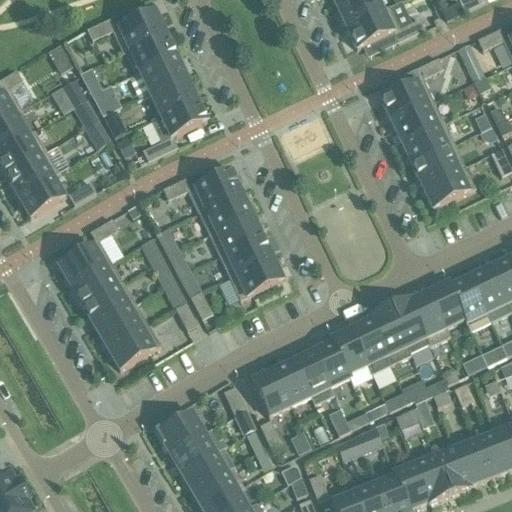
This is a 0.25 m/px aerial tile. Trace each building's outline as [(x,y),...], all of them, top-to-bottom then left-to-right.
[(330,0),(336,11),(359,0),(330,0)] [(359,0),(336,11),(346,33),(389,13),(388,12),(382,15),(374,0),(359,0)] [(472,0),(458,6),(464,18),(487,7),(483,0),(472,0)] [(346,33),(357,55),(393,38),(398,49),(424,36),(419,25),(399,35),(389,13),(346,33)] [(155,17),(115,36),(110,25),(87,36),(92,47),(112,37),(123,60),(165,39),(155,17)] [(477,46),(482,57),(502,47),(511,67),(511,42),(505,46),(500,35),(477,46)] [(165,39),(123,60),(126,59),(136,80),(139,78),(176,61),(165,39)] [(139,78),(150,100),(186,83),(176,61),(139,78)] [(415,75),(420,86),(380,105),(391,128),(434,107),(423,85),(443,76),(438,64),(415,75)] [(81,80),(85,89),(96,83),(92,74),(81,80)] [(0,98),(1,100),(0,100),(0,129),(22,116),(35,108),(16,77),(0,86),(0,98)] [(486,82),(475,87),(480,97),(491,92),(486,82)] [(150,100),(160,121),(196,104),(186,83),(150,100)] [(478,99),(473,89),(463,94),(468,104),(478,99)] [(78,90),(65,97),(75,112),(87,105),(83,99),(78,90)] [(92,101),(91,101),(92,103),(102,122),(113,116),(102,95),(92,101)] [(196,104),(160,121),(151,126),(162,148),(142,157),(148,168),(178,154),(172,143),(207,127),(196,104)] [(93,116),(87,105),(75,112),(73,113),(80,124),(93,116)] [(391,128),(402,149),(444,129),(434,107),(391,128)] [(506,126),(499,112),(490,117),(497,130),(506,126)] [(0,129),(0,156),(34,137),(34,136),(27,140),(16,120),(22,117),(22,116),(0,129)] [(474,122),(481,138),(491,133),(484,117),(474,122)] [(108,129),(114,142),(123,137),(117,125),(108,129)] [(506,126),(497,130),(502,142),(511,136),(511,134),(508,125),(506,126)] [(103,135),(99,127),(85,134),(90,143),(103,135)] [(402,149),(412,171),(455,151),(444,129),(402,149)] [(496,143),(491,133),(481,138),(479,139),(481,143),(490,146),(496,143)] [(0,156),(0,172),(5,182),(46,158),(34,137),(0,156)] [(117,148),(116,149),(122,158),(130,154),(125,144),(117,148)] [(412,171),(422,193),(465,172),(455,151),(412,171)] [(490,160),(501,183),(511,177),(511,176),(502,155),(490,160)] [(5,182),(18,202),(58,178),(46,158),(5,182)] [(422,193),(433,215),(475,195),(465,172),(422,193)] [(163,195),(168,206),(188,197),(198,219),(241,199),(230,176),(191,195),(185,185),(163,195)] [(18,202),(30,224),(65,203),(52,182),(59,179),(58,178),(18,202)] [(68,201),(74,212),(96,199),(90,188),(68,201)] [(198,219),(209,241),(252,221),(241,199),(198,219)] [(209,241),(219,263),(262,242),(252,221),(209,241)] [(90,239),(96,249),(58,271),(71,293),(112,269),(99,247),(118,236),(112,226),(90,239)] [(156,240),(162,250),(173,244),(168,234),(156,240)] [(219,263),(229,284),(272,264),(262,242),(219,263)] [(141,250),(146,261),(157,254),(152,244),(141,250)] [(229,284),(240,307),(283,286),(272,264),(229,284)] [(511,273),(508,265),(488,274),(510,319),(511,317),(511,273)] [(185,266),(174,272),(179,282),(190,276),(185,266)] [(71,293),(83,313),(124,289),(112,269),(71,293)] [(488,274),(469,283),(490,328),(510,319),(488,274)] [(179,282),(184,292),(195,287),(190,276),(179,282)] [(158,283),(164,294),(175,287),(170,277),(158,283)] [(448,288),(467,329),(471,337),(490,328),(469,283),(450,292),(448,288)] [(169,304),(180,298),(175,287),(164,294),(169,304)] [(428,298),(445,334),(449,343),(450,343),(446,334),(464,325),(466,329),(467,329),(448,288),(447,289),(428,298)] [(124,289),(83,313),(95,334),(136,310),(124,289)] [(190,304),(202,326),(213,320),(201,298),(190,304)] [(409,307),(409,305),(408,306),(430,352),(449,343),(445,334),(428,298),(409,307)] [(408,306),(388,315),(406,353),(410,360),(429,351),(429,352),(430,352),(408,306)] [(175,315),(187,337),(198,331),(186,309),(175,315)] [(95,334),(107,355),(148,331),(136,310),(95,334)] [(388,315),(369,324),(387,362),(391,371),(411,362),(410,360),(406,353),(388,315)] [(350,335),(367,371),(372,380),(391,371),(387,362),(369,324),(368,324),(369,326),(350,335)] [(107,355),(120,376),(161,352),(148,331),(107,355)] [(330,344),(350,384),(349,380),(367,371),(350,335),(331,344),(330,344)] [(313,357),(330,394),(350,384),(330,344),(332,348),(313,357)] [(502,350),(507,361),(511,358),(511,347),(511,346),(502,350)] [(313,357),(293,367),(311,403),(315,411),(334,402),(330,394),(313,357)] [(462,369),(468,380),(478,375),(473,364),(462,369)] [(274,376),(291,412),(311,403),(293,367),(274,376)] [(511,367),(502,372),(507,381),(511,378),(511,367)] [(251,386),(269,423),(291,412),(274,376),(252,386),(251,386)] [(444,380),(448,390),(458,385),(454,376),(444,380)] [(430,402),(432,401),(440,398),(441,397),(436,388),(426,393),(430,402)] [(473,406),(465,389),(453,395),(461,411),(473,406)] [(223,398),(234,421),(245,416),(235,393),(223,398)] [(414,406),(415,409),(430,402),(426,393),(405,402),(408,408),(414,406)] [(449,407),(445,397),(441,399),(440,398),(432,401),(438,412),(449,407)] [(385,409),(389,418),(402,412),(398,403),(385,409)] [(373,415),(377,423),(388,418),(384,410),(373,415)] [(416,420),(423,435),(434,430),(428,415),(416,420)] [(254,434),(245,416),(234,421),(243,440),(254,434)] [(355,422),(360,432),(370,427),(365,418),(355,422)] [(154,437),(162,451),(164,450),(170,460),(204,440),(192,419),(182,424),(181,421),(154,437)] [(511,432),(494,439),(508,477),(511,475),(511,426),(511,425),(511,427),(511,432)] [(260,432),(270,454),(281,449),(271,426),(260,432)] [(335,433),(340,442),(350,437),(346,428),(335,433)] [(204,440),(170,460),(181,479),(215,459),(223,454),(226,452),(222,445),(219,447),(212,435),(204,440)] [(367,437),(356,442),(360,454),(372,450),(367,437)] [(474,447),(488,484),(508,477),(494,439),(474,447)] [(356,442),(345,447),(349,458),(360,454),(356,442)] [(454,455),(469,494),(470,494),(469,492),(488,484),(474,447),(454,455)] [(215,459),(181,479),(192,498),(232,474),(234,472),(223,454),(215,459)] [(431,456),(449,502),(469,494),(454,455),(434,463),(431,456)] [(411,464),(429,510),(449,502),(431,456),(411,464)] [(393,479),(406,511),(417,511),(427,508),(428,510),(429,510),(411,464),(410,464),(413,471),(393,479)] [(290,489),(290,490),(301,483),(297,473),(293,471),(281,477),(287,491),(290,489)] [(192,498),(199,511),(209,511),(243,492),(232,474),(192,498)] [(15,488),(8,477),(0,481),(0,509),(23,495),(18,486),(15,488)] [(375,490),(383,511),(406,511),(393,479),(394,483),(375,490)] [(309,485),(318,508),(329,504),(320,481),(309,485)] [(290,490),(296,504),(308,500),(301,483),(290,490)] [(354,498),(359,511),(383,511),(375,490),(354,498)] [(209,511),(246,511),(237,496),(244,493),(243,492),(209,511)] [(29,505),(23,495),(0,509),(0,511),(28,511),(26,507),(29,505)] [(331,507),(333,511),(359,511),(354,498),(331,507)]
